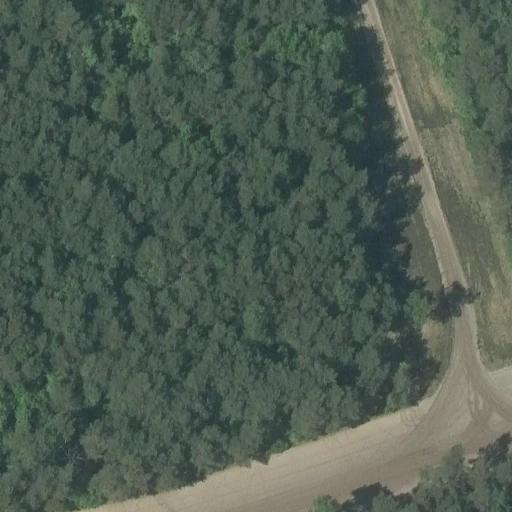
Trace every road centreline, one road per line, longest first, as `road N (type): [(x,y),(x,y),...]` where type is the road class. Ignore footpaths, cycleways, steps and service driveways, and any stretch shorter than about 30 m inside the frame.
road 1 (track): [(360,0),(460,302),(454,370),(430,444)]
road 2 (track): [(208,511),(511,418)]
